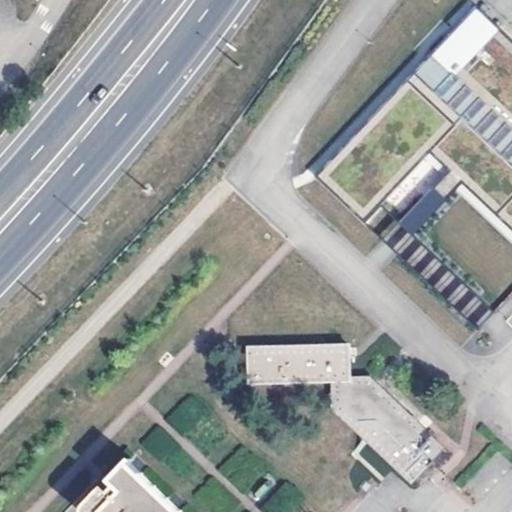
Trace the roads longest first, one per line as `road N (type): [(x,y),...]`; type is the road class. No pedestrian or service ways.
road 1 (secondary): [(0,255),(216,0)]
road 2 (secondary): [(160,0),(0,187)]
